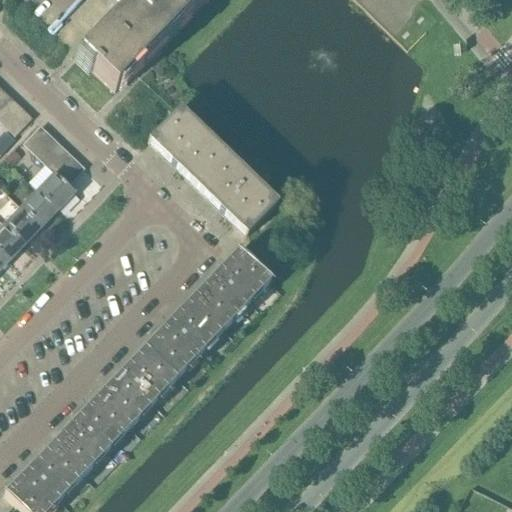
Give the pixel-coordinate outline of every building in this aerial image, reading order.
[(126,11),(78,61),(114,96),(131,78),(163,45),(203,4),(206,0),(117,0),(116,1),(126,11)] [(0,119),(14,106),(5,97),(0,102),(0,119)] [(0,126),(5,131),(22,113),(14,106),(0,119),(0,126)] [(22,113),(5,131),(14,140),(31,122),(22,113)] [(196,193),(227,160),(178,113),(147,145),(196,193)] [(32,156),(49,139),(40,130),(23,147),(32,156)] [(41,165),(58,147),(49,139),(32,156),(41,165)] [(49,172),(66,155),(58,147),(41,165),(49,172)] [(13,153),(4,163),(11,169),(20,160),(13,153)] [(58,181),(74,163),(66,155),(49,172),(53,176),(58,181)] [(227,160),(196,193),(245,240),(276,208),(227,160)] [(74,163),(58,181),(67,189),(83,172),(74,163)] [(36,194),(56,213),(73,195),(67,189),(58,181),(53,176),(36,194)] [(19,211),(40,230),(56,213),(36,194),(19,211)] [(3,228),(23,248),(40,230),(19,211),(3,228)] [(0,231),(0,259),(6,265),(23,248),(3,228),(0,231)] [(190,303),(223,334),(270,285),(237,254),(190,303)] [(223,334),(190,303),(143,352),(176,383),(223,334)] [(176,383),(143,352),(96,401),(129,432),(176,383)] [(129,432),(96,401),(49,450),(82,481),(129,432)] [(52,511),(82,481),(49,450),(2,499),(12,508),(16,511),(52,511)]
